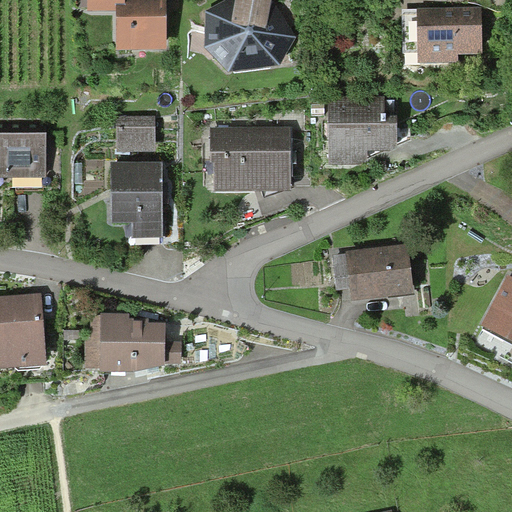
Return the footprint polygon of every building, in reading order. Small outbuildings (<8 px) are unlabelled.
[(88,0),(88,14),(117,14),(117,53),(166,53),(166,0),(88,0)] [(231,0),(208,14),(206,51),(230,75),(279,70),(295,37),(273,1),(273,0),(231,0)] [(483,57),(482,8),(403,9),(403,57),(417,57),(417,67),(458,66),(458,57),(483,57)] [(390,155),(398,152),(397,114),(385,114),(385,99),(329,99),(329,168),(359,168),(369,163),(369,160),(381,154),(390,155)] [(154,151),(154,116),(118,116),(118,152),(154,151)] [(291,194),(291,130),(213,130),(213,165),(215,165),(215,194),(291,194)] [(46,177),(46,132),(0,133),(0,177),(12,177),(46,177)] [(164,195),(163,162),(112,163),(113,222),(134,222),(134,237),(165,237),(164,195)] [(374,248),(346,251),(346,254),(333,256),(337,289),(351,288),(352,300),(414,293),(409,244),(374,248)] [(511,276),(508,275),(481,327),(508,341),(500,357),(511,363),(511,276)] [(18,297),(0,297),(0,370),(47,367),(42,295),(18,297)] [(150,316),(101,316),(100,338),(87,338),(86,369),(100,370),(100,375),(134,375),(166,368),(166,365),(183,365),(184,343),(166,343),(166,326),(150,326),(150,316)]
